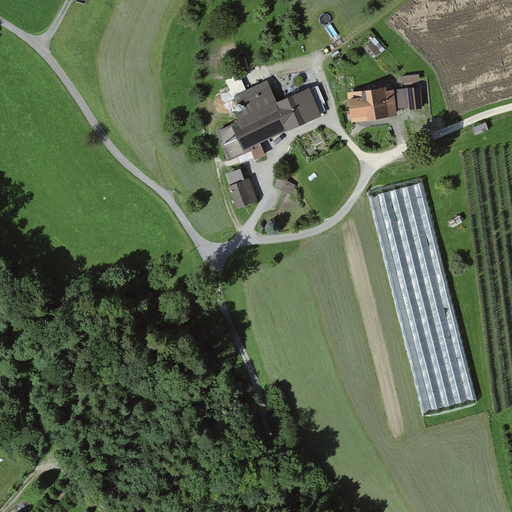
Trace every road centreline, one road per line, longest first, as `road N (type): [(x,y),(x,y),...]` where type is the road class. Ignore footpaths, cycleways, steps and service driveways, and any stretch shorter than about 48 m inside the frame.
road 1 (track): [(313,511),(275,459),(257,382),(210,258),(242,240),(316,231),(341,215),(386,157),(511,107)]
road 2 (residential): [(210,258),(171,202),(107,142),(54,64),(0,21)]
road 3 (track): [(210,98),(223,188),(242,240),(280,148)]
road 4 (track): [(371,169),(336,126),(318,63),(400,0)]
